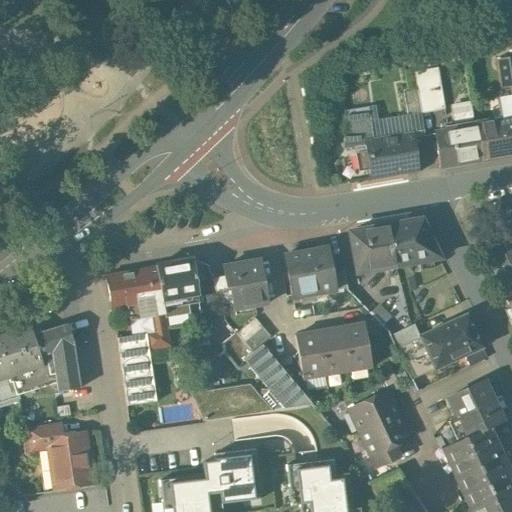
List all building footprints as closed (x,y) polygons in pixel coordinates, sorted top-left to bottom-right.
[(511,58),(496,61),(501,97),(511,94),(511,58)] [(360,65),(339,70),(336,93),(365,88),(360,65)] [(439,87),(416,91),(420,115),(444,110),(439,87)] [(416,91),(403,93),(407,117),(420,115),(416,91)] [(469,105),(452,108),(455,126),(456,126),(457,130),(473,127),(469,105)] [(511,117),(473,124),(474,127),(480,161),(511,155),(511,117)] [(370,122),(343,127),(342,150),(364,146),(363,142),(371,140),(370,122)] [(473,127),(457,130),(456,126),(455,126),(443,128),(444,132),(433,134),(439,168),(480,161),(474,127),(473,127)] [(371,140),(363,142),(364,146),(371,181),(419,172),(411,133),(371,140)] [(420,220),(389,225),(396,268),(440,260),(420,220)] [(389,225),(350,232),(357,274),(396,268),(389,225)] [(326,249),(283,257),(291,296),(315,292),(315,295),(334,291),(326,249)] [(511,251),(488,262),(498,283),(511,276),(511,251)] [(190,261),(154,267),(162,317),(198,312),(190,261)] [(259,261),(222,267),(224,277),(226,288),(229,288),(232,304),(232,308),(249,306),(250,308),(266,305),(259,261)] [(154,317),(149,318),(151,334),(164,332),(162,317),(154,267),(147,268),(154,317)] [(147,268),(105,276),(111,310),(125,308),(127,321),(149,318),(154,317),(147,268)] [(511,276),(498,283),(509,308),(511,306),(511,276)] [(224,277),(211,280),(219,307),(232,304),(229,288),(226,288),(224,277)] [(466,316),(418,337),(419,338),(433,368),(433,370),(464,356),(481,348),(466,316)] [(371,368),(363,324),(340,328),(347,372),(371,368)] [(67,325),(32,335),(39,358),(45,356),(49,376),(54,375),(55,382),(57,392),(79,388),(71,340),(67,325)] [(30,326),(0,335),(0,408),(20,403),(17,394),(33,389),(27,373),(42,368),(39,358),(32,335),(30,326)] [(413,326),(390,336),(396,349),(419,338),(418,337),(413,326)] [(340,328),(317,332),(325,376),(347,372),(340,328)] [(151,334),(143,335),(145,352),(147,352),(167,348),(164,332),(151,334)] [(317,332),(294,336),(301,380),(325,376),(317,332)] [(143,335),(115,339),(126,407),(155,403),(147,352),(145,352),(143,335)] [(235,335),(221,347),(224,356),(237,371),(245,363),(244,361),(251,354),(235,335)] [(419,338),(396,349),(411,379),(433,368),(419,338)] [(309,405),(260,347),(252,354),(251,354),(244,361),(245,363),(285,409),(309,405)] [(481,348),(464,356),(469,366),(485,357),(481,348)] [(42,368),(27,373),(33,389),(55,382),(54,375),(49,376),(45,356),(39,358),(42,368)] [(390,368),(379,373),(388,391),(389,394),(400,389),(390,368)] [(483,382),(447,399),(466,439),(487,429),(488,429),(502,422),(483,382)] [(250,387),(189,397),(201,421),(270,411),(250,387)] [(388,391),(347,410),(358,434),(397,416),(392,406),(394,405),(389,394),(388,391)] [(397,416),(358,434),(375,469),(398,458),(393,447),(410,439),(404,425),(402,426),(397,416)] [(82,434),(61,437),(59,424),(25,430),(29,453),(50,450),(56,492),(93,486),(90,465),(87,465),(82,434)] [(511,481),(488,429),(487,429),(466,439),(442,449),(457,482),(463,479),(469,492),(463,494),(471,511),(511,491),(511,481)] [(221,511),(221,505),(260,500),(254,448),(213,453),(214,461),(201,463),(202,475),(158,481),(161,511),(221,511)] [(332,459),(285,465),(290,507),(298,506),(299,511),(359,511),(359,509),(352,509),(347,474),(334,475),(332,459)] [(425,511),(398,469),(367,484),(385,511),(425,511)] [(93,487),(71,490),(74,511),(77,511),(96,509),(93,487)] [(511,511),(511,491),(471,511),(511,511)]
